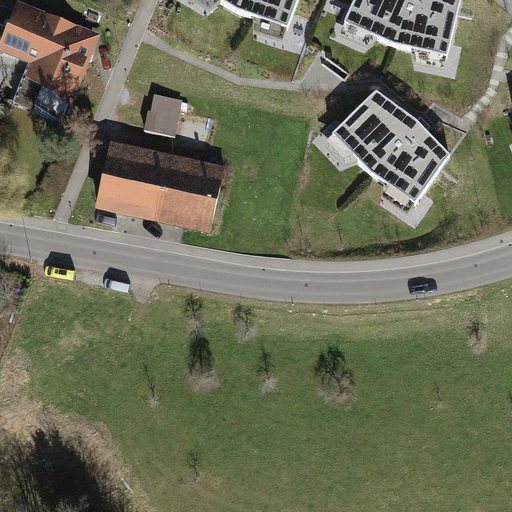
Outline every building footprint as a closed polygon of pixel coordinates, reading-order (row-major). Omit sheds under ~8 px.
[(205,0),(243,27),(290,40),(308,0),(205,0)] [(443,0),(364,0),(351,35),(401,63),(449,72),(469,14),(443,0)] [(64,124),(99,37),(16,4),(0,44),(0,58),(30,71),(25,85),(44,93),(36,113),(64,124)] [(418,126),(374,100),(334,145),(372,188),(414,212),(453,164),(418,126)] [(149,101),(148,120),(179,122),(180,102),(149,101)] [(225,172),(108,150),(95,216),(213,237),(225,172)]
